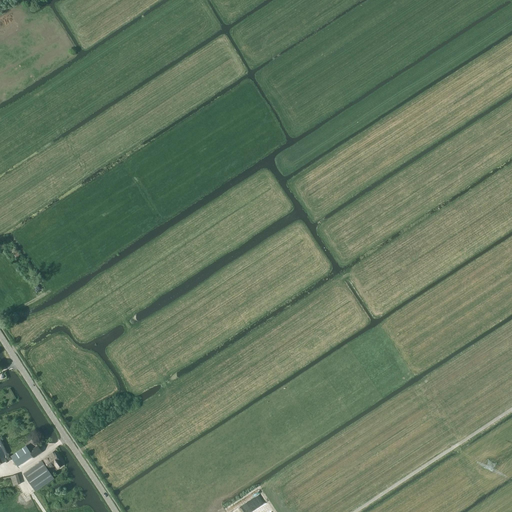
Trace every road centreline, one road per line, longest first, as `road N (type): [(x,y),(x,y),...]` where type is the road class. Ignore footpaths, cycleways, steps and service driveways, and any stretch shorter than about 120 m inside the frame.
road 1 (tertiary): [(115,511),(0,334)]
road 2 (track): [(355,511),(511,409)]
